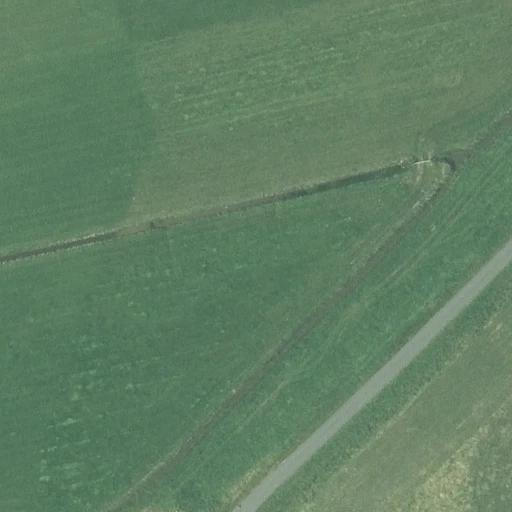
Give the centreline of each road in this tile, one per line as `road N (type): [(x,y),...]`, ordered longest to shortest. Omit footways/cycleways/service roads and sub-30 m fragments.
road 1 (unknown): [(203,511),(348,376),(511,199)]
road 2 (unclassified): [(243,511),(511,248)]
